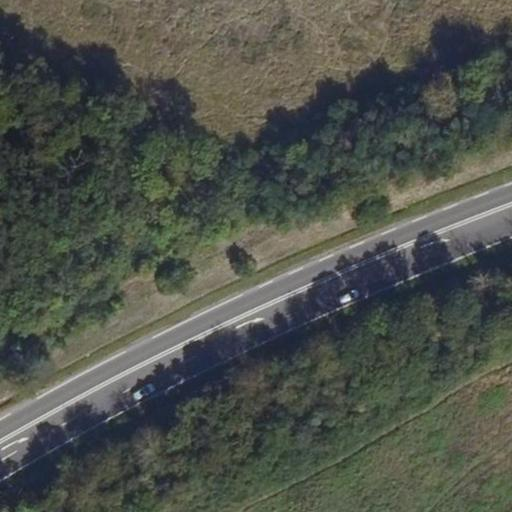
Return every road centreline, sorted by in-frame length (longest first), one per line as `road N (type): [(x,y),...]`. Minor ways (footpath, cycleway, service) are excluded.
road 1 (primary): [(0,449),(159,362),(511,211)]
road 2 (track): [(511,352),(459,374),(240,511)]
